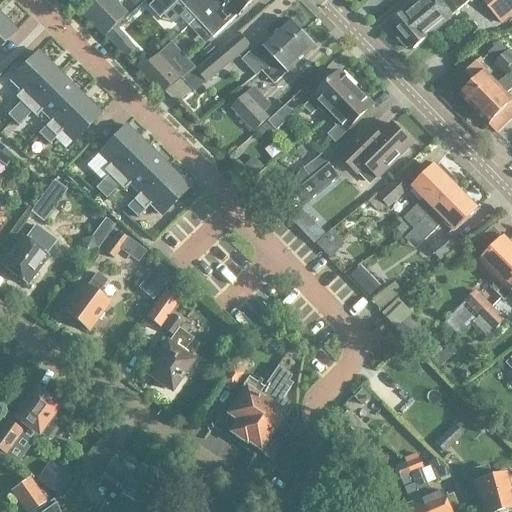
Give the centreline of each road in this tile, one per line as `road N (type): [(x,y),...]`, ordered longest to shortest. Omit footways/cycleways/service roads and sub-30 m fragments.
road 1 (residential): [(305,511),(324,459),(307,428),(309,413),(349,364),(346,321),(29,0)]
road 2 (residential): [(280,511),(0,314)]
road 3 (residential): [(322,0),(511,195)]
